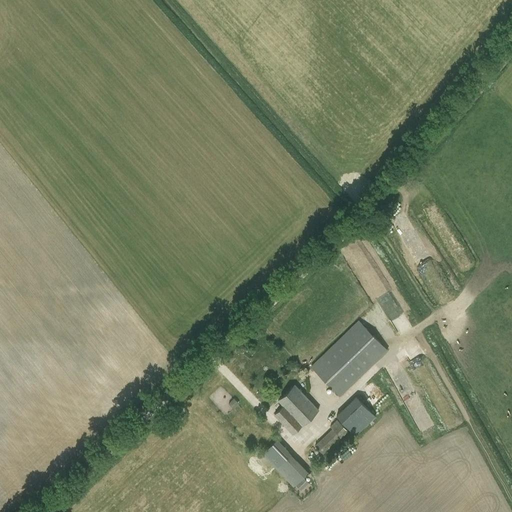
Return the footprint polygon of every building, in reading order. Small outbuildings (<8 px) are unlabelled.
[(359,320),(345,334),(310,367),(340,397),(374,364),(388,350),(359,320)] [(274,414),(292,432),(293,434),(318,410),(294,385),(278,400),(283,405),(274,414)] [(336,415),(352,432),(356,436),(375,417),(356,396),(336,415)] [(324,455),(348,431),(336,420),(329,426),(332,429),(318,440),(319,441),(314,445),(324,455)] [(293,487),(309,472),(277,439),(261,454),(293,487)]
